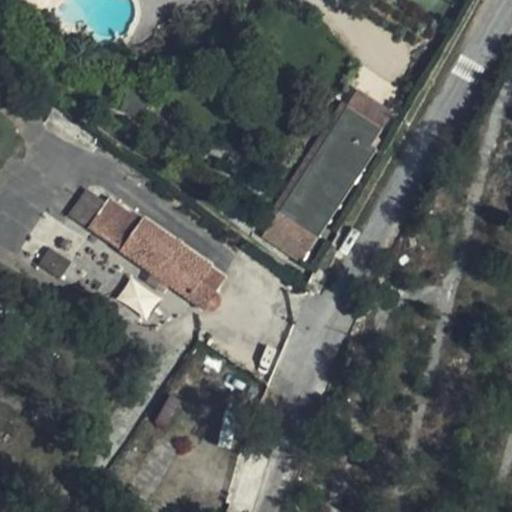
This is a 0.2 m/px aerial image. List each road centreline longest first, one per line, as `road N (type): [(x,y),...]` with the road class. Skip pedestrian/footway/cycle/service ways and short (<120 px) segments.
road 1 (residential): [(505,0),(331,296),(262,511)]
road 2 (unknown): [(325,511),(387,306),(416,279),(463,256)]
road 3 (unknown): [(393,511),(463,256)]
road 4 (unknown): [(511,88),(463,256)]
